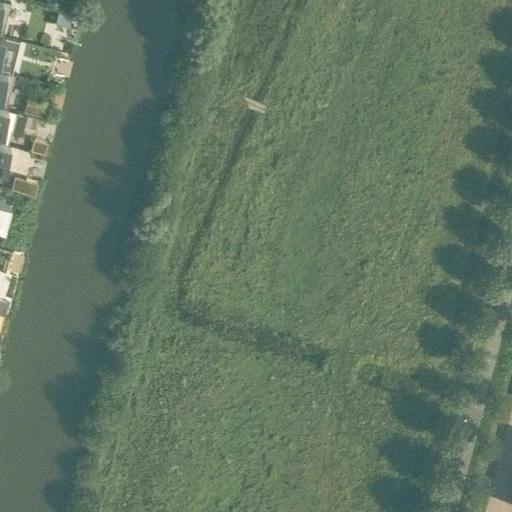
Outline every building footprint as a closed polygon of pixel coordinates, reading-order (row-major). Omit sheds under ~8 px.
[(0,0),(0,34),(1,35),(1,34),(10,1),(5,0),(0,0)] [(0,69),(10,72),(19,39),(1,34),(1,35),(0,34),(0,69)] [(0,106),(5,107),(14,73),(10,72),(0,69),(0,106)] [(27,108),(44,112),(47,102),(30,97),(27,108)] [(0,140),(7,142),(15,110),(5,107),(0,106),(0,140)] [(0,178),(9,143),(7,142),(0,140),(0,178)] [(9,187),(18,189),(21,176),(13,174),(9,187)]
